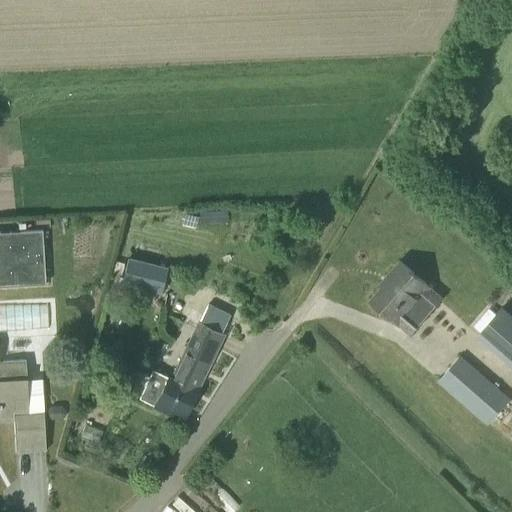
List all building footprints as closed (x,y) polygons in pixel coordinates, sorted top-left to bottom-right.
[(0,285),(12,285),(44,283),(41,231),(0,233),(0,285)] [(116,261),(111,276),(128,281),(129,276),(152,283),(161,255),(135,247),(129,265),(116,261)] [(371,299),(396,321),(415,301),(429,313),(442,298),(429,286),(401,261),(382,282),(384,284),(371,299)] [(511,364),(511,316),(503,309),(480,335),(511,364)] [(221,332),(226,321),(204,311),(199,322),(197,321),(181,356),(171,376),(168,374),(167,375),(152,368),(149,376),(139,372),(132,386),(142,390),(139,398),(169,413),(172,407),(186,414),(197,391),(196,390),(223,333),(221,332)] [(487,424),(509,400),(460,356),(439,381),(487,424)] [(0,360),(0,421),(14,421),(16,452),(46,450),(44,412),(28,412),(25,359),(0,360)]
